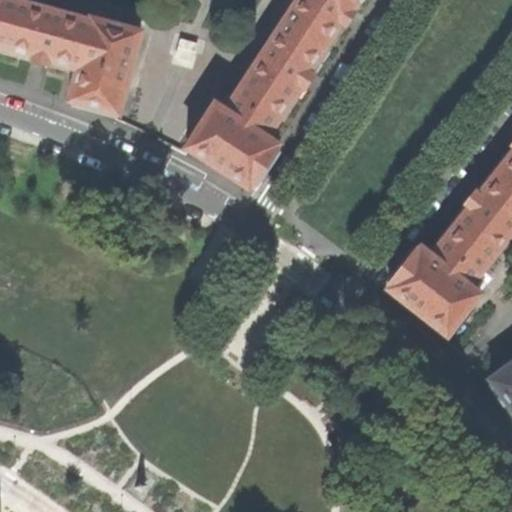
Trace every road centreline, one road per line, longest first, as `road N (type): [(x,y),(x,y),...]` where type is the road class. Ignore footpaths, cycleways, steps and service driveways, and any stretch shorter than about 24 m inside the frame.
road 1 (residential): [(255,230),(112,151),(0,112)]
road 2 (residential): [(403,0),(255,230)]
road 3 (residential): [(351,299),(511,94)]
road 4 (residential): [(511,450),(445,377),(351,299)]
